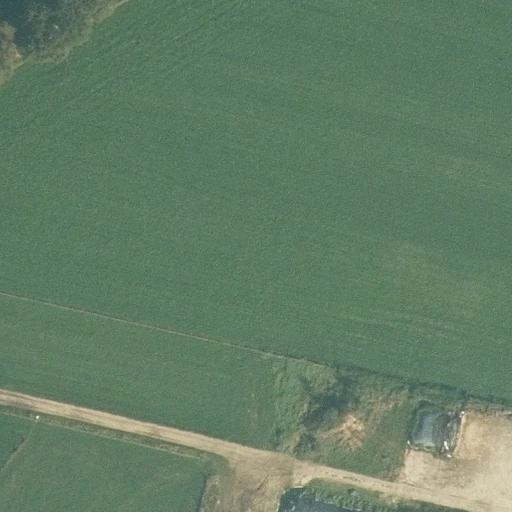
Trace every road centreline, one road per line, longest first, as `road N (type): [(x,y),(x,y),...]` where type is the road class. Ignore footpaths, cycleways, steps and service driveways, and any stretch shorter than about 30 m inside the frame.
road 1 (track): [(502,511),(0,393)]
road 2 (track): [(0,59),(108,0)]
